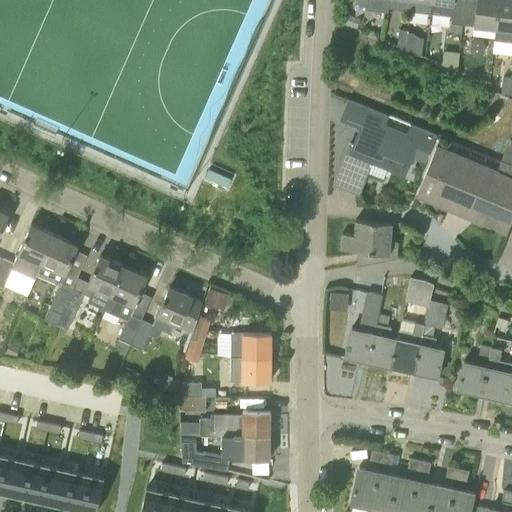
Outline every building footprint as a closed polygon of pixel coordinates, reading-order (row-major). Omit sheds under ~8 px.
[(355,0),(355,3),(366,4),(366,9),(388,11),(389,0),(355,0)] [(410,0),(410,10),(430,12),(432,1),(431,0),(410,0)] [(431,0),(432,1),(430,12),(452,15),(451,22),(462,24),(465,0),(431,0)] [(465,0),(462,24),(495,28),(498,0),(465,0)] [(511,0),(498,0),(495,28),(494,40),(511,41),(511,0)] [(406,46),(407,31),(407,29),(399,28),(398,45),(406,46)] [(407,31),(406,46),(406,48),(422,55),(423,37),(419,37),(412,32),(407,31)] [(502,92),(509,92),(511,76),(503,76),(502,92)] [(358,192),(358,191),(368,165),(366,164),(370,153),(390,161),(388,166),(404,173),(417,140),(429,145),(433,133),(410,124),(406,134),(388,127),(393,116),(369,107),(351,100),(344,119),(362,126),(354,145),(350,143),(334,182),(358,192)] [(56,132),(34,122),(32,128),(54,138),(56,132)] [(511,138),(506,148),(502,161),(511,164),(511,172),(510,177),(511,177),(511,138)] [(462,213),(481,165),(436,147),(416,194),(462,213)] [(507,231),(511,218),(511,177),(510,177),(511,172),(511,164),(502,161),(501,160),(497,171),(481,165),(462,213),(507,231)] [(234,174),(211,164),(207,172),(204,181),(227,191),(234,174)] [(0,233),(9,214),(0,209),(0,233)] [(398,241),(390,240),(392,222),(356,219),(355,234),(342,233),(341,248),(364,250),(364,252),(366,262),(363,262),(363,263),(397,257),(398,241)] [(35,278),(54,234),(31,223),(14,262),(3,257),(0,263),(0,285),(4,287),(12,268),(35,278)] [(37,274),(60,285),(61,283),(78,244),(54,234),(35,278),(37,274)] [(105,309),(124,265),(100,254),(87,283),(84,292),(90,295),(88,301),(105,309)] [(148,275),(124,265),(105,309),(127,319),(119,339),(130,344),(141,318),(130,314),(148,275)] [(428,306),(430,298),(434,283),(424,279),(410,276),(405,300),(428,306)] [(73,288),(61,283),(60,285),(44,318),(56,324),(73,288)] [(164,329),(168,319),(193,331),(198,315),(198,313),(197,313),(203,300),(194,296),(170,285),(152,323),(141,318),(130,344),(142,349),(149,333),(158,337),(162,329),(164,329)] [(211,285),(206,300),(224,307),(230,292),(211,285)] [(68,329),(84,293),(73,288),(56,324),(68,329)] [(379,313),(381,303),(380,303),(382,294),(381,294),(369,292),(365,310),(368,311),(366,322),(362,321),(360,331),(352,329),(353,327),(351,327),(345,355),(346,356),(347,354),(369,359),(368,360),(369,361),(379,313)] [(436,375),(437,376),(443,347),(442,347),(442,349),(434,347),(436,337),(432,337),(435,326),(443,328),(448,303),(430,298),(428,306),(424,324),(414,371),(415,369),(437,374),(436,375)] [(387,326),(389,316),(379,313),(369,361),(369,359),(391,364),(391,365),(391,366),(397,339),(396,339),(388,337),(390,327),(387,326)] [(210,319),(198,315),(193,331),(188,348),(201,352),(204,338),(210,319)] [(504,328),(507,319),(497,317),(495,326),(504,328)] [(414,370),(414,371),(424,324),(414,322),(412,332),(398,329),(398,330),(396,339),(397,339),(391,366),(392,366),(392,364),(414,369),(414,370)] [(231,355),(270,356),(271,332),(231,332),(231,355)] [(488,358),(490,346),(481,344),(478,356),(488,358)] [(503,398),(504,398),(509,371),(510,371),(511,364),(511,361),(500,359),(502,349),(491,347),(487,366),(486,365),(481,393),(481,394),(482,392),(504,396),(503,398)] [(198,361),(201,352),(188,348),(186,358),(198,361)] [(231,380),(270,380),(270,356),(231,355),(231,380)] [(480,393),(481,393),(486,365),(464,360),(458,388),(459,388),(459,387),(481,391),(480,393)] [(179,395),(179,396),(202,396),(202,395),(202,382),(181,382),(179,395)] [(205,395),(202,395),(202,396),(179,396),(180,410),(205,411),(205,395)] [(234,435),(270,436),(270,410),(243,410),(242,415),(210,414),(210,418),(200,419),(200,435),(218,435),(222,435),(234,435)] [(0,411),(0,419),(17,423),(18,416),(0,411)] [(37,420),(36,427),(60,433),(61,426),(48,423),(47,423),(37,420)] [(79,430),(78,437),(101,442),(103,435),(79,430)] [(270,436),(234,435),(222,435),(218,435),(218,454),(221,454),(231,456),(234,456),(234,458),(242,458),(270,458),(270,436)] [(182,461),(192,463),(194,455),(195,450),(196,450),(196,441),(181,442),(181,452),(182,461)] [(369,460),(380,462),(382,451),(372,449),(369,460)] [(194,455),(192,463),(229,470),(231,457),(231,456),(221,454),(218,454),(196,450),(195,450),(194,455)] [(382,451),(380,462),(391,465),(393,453),(382,451)] [(0,453),(0,491),(11,494),(19,458),(0,453)] [(418,471),(420,459),(410,457),(407,468),(418,471)] [(19,458),(11,494),(32,499),(32,498),(40,463),(19,458)] [(420,459),(418,471),(428,473),(431,462),(420,459)] [(163,462),(161,470),(185,476),(186,468),(163,462)] [(32,498),(32,499),(53,504),(61,468),(40,463),(32,498)] [(456,479),(458,467),(448,465),(445,476),(456,479)] [(370,506),(378,470),(377,472),(359,468),(360,466),(359,466),(351,502),(370,506)] [(458,467),(456,479),(467,481),(469,470),(458,467)] [(61,468),(53,504),(75,508),(83,473),(61,468)] [(370,506),(389,511),(397,474),(397,476),(378,472),(379,470),(378,470),(370,506)] [(205,472),(203,480),(227,485),(228,477),(205,472)] [(83,473),(75,508),(90,511),(96,511),(103,477),(83,473)] [(397,474),(389,511),(395,511),(408,511),(416,478),(416,480),(398,476),(398,474),(397,474)] [(429,511),(436,482),(435,482),(435,484),(417,480),(417,478),(416,478),(408,511),(429,511)] [(238,479),(236,487),(248,490),(250,482),(238,479)] [(429,511),(449,511),(454,486),(454,488),(436,484),(436,482),(429,511)] [(454,486),(449,511),(469,511),(474,491),(473,490),(473,492),(455,488),(455,486),(454,486)] [(146,487),(140,511),(163,511),(168,492),(146,487)] [(498,511),(510,511),(511,510),(511,503),(511,491),(504,490),(501,501),(502,501),(500,511),(499,511),(498,511)] [(168,492),(163,511),(186,511),(190,497),(168,492)] [(190,497),(186,511),(208,511),(211,502),(190,497)] [(211,502),(208,511),(230,511),(231,506),(211,502)]
